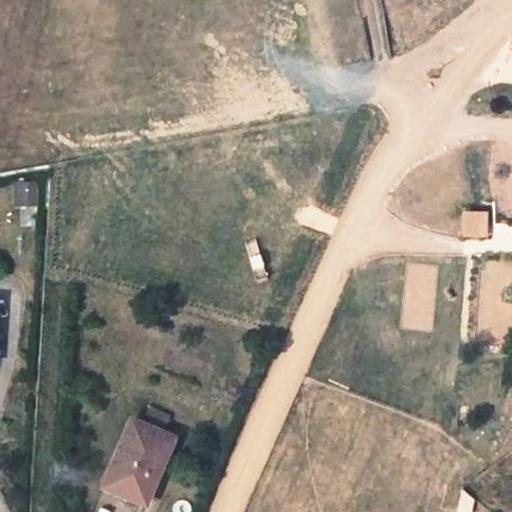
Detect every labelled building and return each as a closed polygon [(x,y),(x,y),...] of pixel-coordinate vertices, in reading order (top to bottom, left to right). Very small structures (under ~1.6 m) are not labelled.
[(35,184),(16,184),(16,205),(35,205),(35,184)] [(464,211),(464,237),(489,237),(489,211),(464,211)] [(143,423),(139,421),(128,448),(120,445),(106,478),(132,490),(129,497),(147,505),(175,437),(166,432),(170,421),(148,411),(143,423)] [(139,421),(131,418),(120,445),(128,448),(139,421)] [(132,490),(106,478),(102,486),(129,497),(132,490)]
